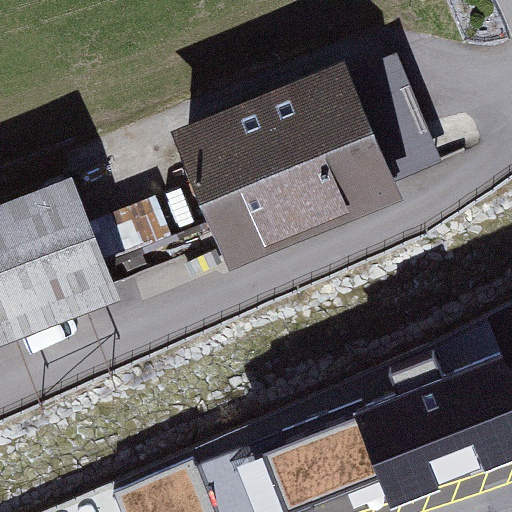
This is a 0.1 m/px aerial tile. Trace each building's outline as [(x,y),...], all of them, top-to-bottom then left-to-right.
[(403,48),(199,131),(246,246),(450,163),(403,48)] [(194,109),(294,82),(288,60),(188,87),(194,109)] [(87,167),(0,201),(0,346),(137,293),(87,167)] [(511,341),(359,401),(390,482),(401,511),(421,511),(511,476),(511,341)] [(208,511),(313,511),(390,482),(359,401),(192,467),(208,511)] [(208,511),(192,467),(107,500),(111,511),(208,511)] [(111,511),(107,500),(76,511),(111,511)]
